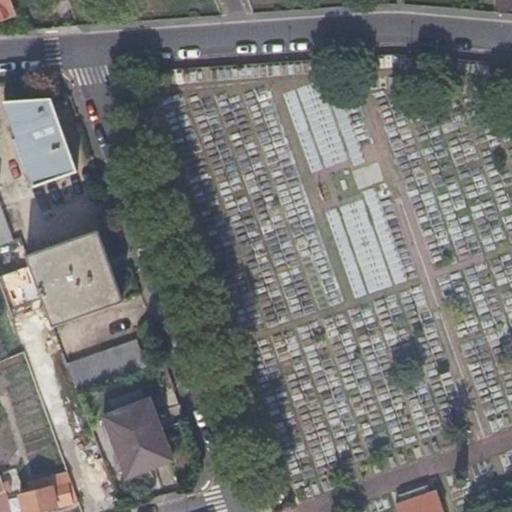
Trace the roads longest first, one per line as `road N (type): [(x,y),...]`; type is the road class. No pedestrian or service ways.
road 1 (residential): [(243,498),(80,52)]
road 2 (residential): [(511,37),(393,27),(80,52)]
